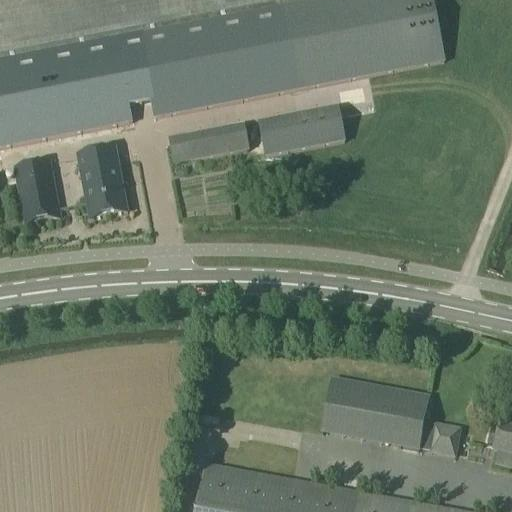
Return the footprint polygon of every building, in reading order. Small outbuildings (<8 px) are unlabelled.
[(443,66),(430,0),(0,0),(0,135),(150,106),(153,122),(443,66)] [(258,126),(265,161),(344,146),(337,111),(258,126)] [(191,166),(248,155),(243,130),(186,141),(191,166)] [(89,224),(127,217),(115,153),(76,161),(89,224)] [(23,230),(61,223),(50,165),(12,172),(23,230)] [(434,455),(438,430),(427,428),(433,400),(410,396),(400,451),(422,455),(422,453),(434,455)] [(511,432),(500,429),(493,456),(511,460),(511,432)] [(441,511),(208,466),(198,511),(441,511)]
